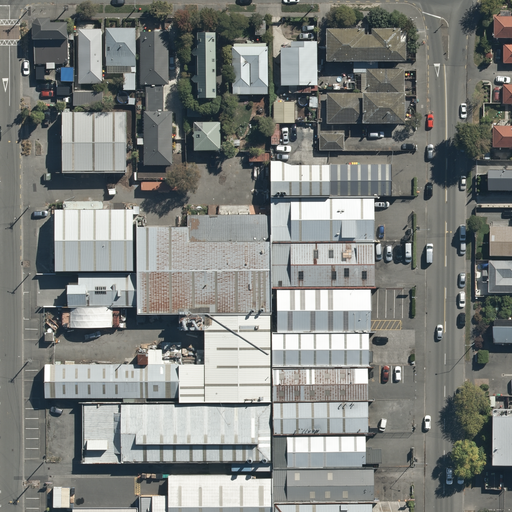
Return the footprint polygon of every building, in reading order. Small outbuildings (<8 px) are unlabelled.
[(511,17),(496,17),(496,38),(511,38),(511,17)] [(69,23),(34,23),(34,66),(69,66),(69,23)] [(136,28),(107,28),(107,70),(136,69),(136,28)] [(365,29),(327,29),(327,62),(407,61),(407,33),(401,33),(401,29),(372,29),(372,36),(365,36),(365,29)] [(79,81),(101,81),(101,31),(79,31),(79,81)] [(199,98),(217,98),(216,34),(198,34),(199,98)] [(142,39),(144,167),(171,167),(169,38),(142,39)] [(281,85),(317,85),(317,41),(281,41),(281,85)] [(268,94),(268,45),(234,45),(234,94),(268,94)] [(74,68),(61,68),(61,81),(74,81),(74,68)] [(405,70),(363,69),(363,122),(405,122),(405,70)] [(123,73),(123,90),(136,90),(136,73),(123,73)] [(102,92),(74,92),(74,106),(102,106),(102,92)] [(328,122),(363,122),(362,92),(328,93),(328,122)] [(273,104),(273,123),(296,122),(296,103),(273,104)] [(63,113),(64,175),(129,175),(129,113),(63,113)] [(220,125),(196,125),(196,150),(220,150),(220,125)] [(511,127),(495,127),(496,151),(511,150),(511,127)] [(318,133),(318,153),(344,153),(344,133),(318,133)] [(372,511),(372,196),(391,196),(391,166),(293,166),(271,161),(272,215),(172,216),(172,228),(138,228),(137,210),(56,210),(57,274),(79,274),(79,285),(67,285),(67,309),(138,308),(138,316),(180,316),(180,334),(202,334),(202,362),(44,363),(44,403),(80,402),(81,466),(271,465),(271,478),(171,478),(171,498),(143,498),(142,511),(372,511)] [(511,169),(490,169),(490,190),(511,190),(511,169)] [(511,228),(491,228),(491,257),(511,257),(511,228)] [(491,292),(511,292),(511,261),(490,261),(490,272),(484,272),(484,284),(491,284),(491,292)] [(511,321),(496,322),(496,344),(511,343),(511,321)] [(498,468),(511,467),(511,419),(498,419),(498,468)] [(70,487),(54,487),(54,508),(70,508),(70,487)]
